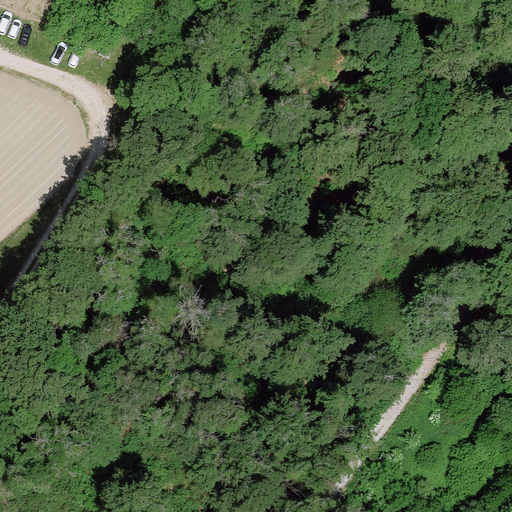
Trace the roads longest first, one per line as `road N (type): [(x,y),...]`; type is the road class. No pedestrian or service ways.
road 1 (track): [(327,511),(436,366),(511,235)]
road 2 (track): [(0,322),(100,151),(101,109)]
